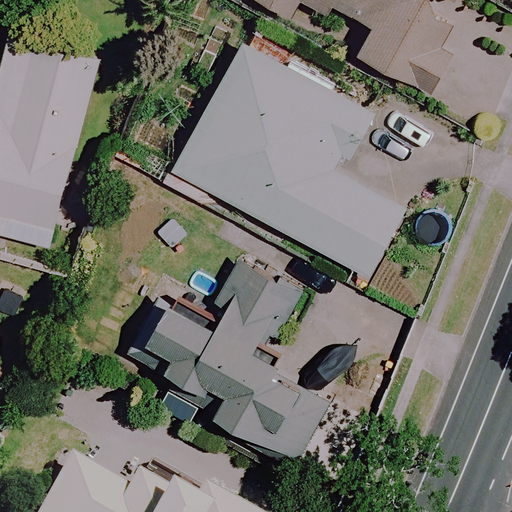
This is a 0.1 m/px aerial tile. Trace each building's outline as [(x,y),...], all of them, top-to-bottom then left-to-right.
[(259,0),(292,15),(299,0),(320,0),(373,24),(358,56),(434,92),(451,55),(437,47),(459,0),(259,0)] [(100,58),(11,34),(0,75),(0,233),(49,247),(100,58)] [(374,112),(246,41),(175,170),(367,276),(412,194),(348,159),(374,112)] [(289,284),(246,262),(213,324),(164,298),(135,354),(222,400),(215,414),(298,457),(333,389),(255,349),(289,284)] [(123,496),(64,463),(37,511),(230,511),(195,493),(186,511),(131,481),(123,496)]
